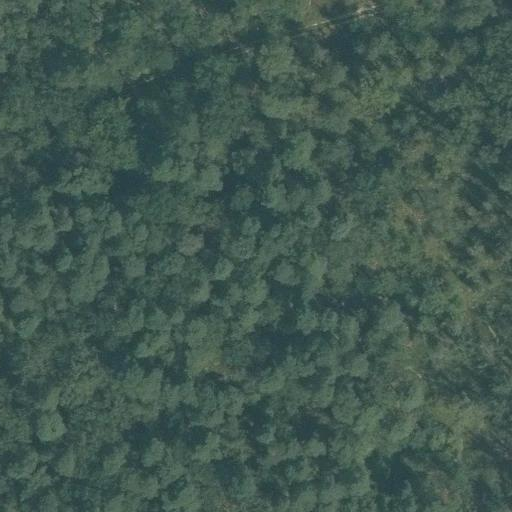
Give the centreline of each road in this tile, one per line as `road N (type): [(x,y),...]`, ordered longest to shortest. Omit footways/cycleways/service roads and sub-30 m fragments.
road 1 (track): [(411,0),(0,146)]
road 2 (track): [(0,299),(171,455)]
